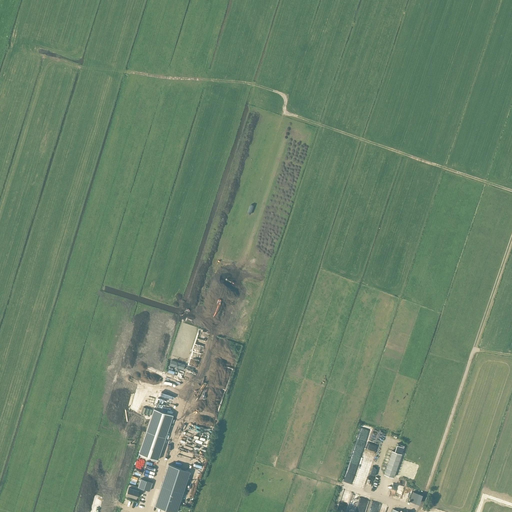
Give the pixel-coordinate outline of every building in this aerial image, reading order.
[(184,366),(171,361),(169,365),(183,370),(184,366)] [(173,415),(154,408),(139,453),(158,459),(173,415)] [(392,450),(384,474),(393,477),(401,453),(392,450)] [(169,466),(157,506),(172,511),(174,511),(187,472),(169,466)] [(152,483),(152,482),(141,479),(138,487),(149,490),(152,483)] [(136,499),(139,491),(129,488),(126,495),(136,499)]
